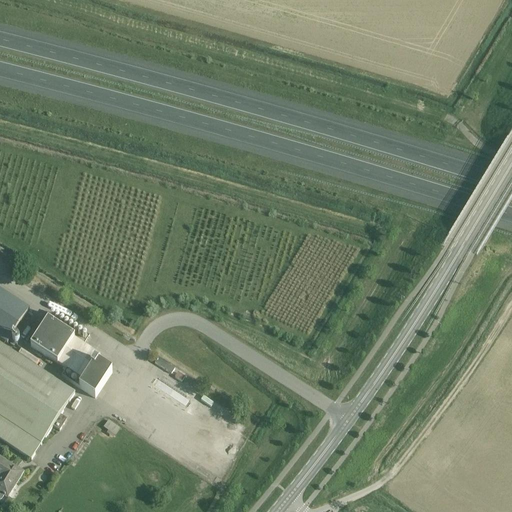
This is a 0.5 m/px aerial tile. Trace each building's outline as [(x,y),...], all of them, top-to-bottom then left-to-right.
[(316,163),(338,170),(339,165),(317,158),(316,163)] [(29,310),(0,291),(0,339),(7,344),(29,310)] [(31,347),(84,381),(79,388),(95,399),(112,373),(96,363),(100,356),(84,346),(89,338),(52,314),(48,322),(31,347)] [(0,440),(31,461),(53,428),(60,432),(67,420),(60,416),(75,395),(0,345),(0,440)] [(155,364),(172,375),(175,370),(158,359),(155,364)] [(178,374),(175,378),(182,383),(185,378),(178,374)] [(118,433),(120,425),(111,423),(109,431),(118,433)] [(8,497),(22,474),(0,459),(0,500),(2,500),(4,497),(5,497),(6,496),(8,497)] [(208,462),(202,472),(218,481),(224,471),(208,462)]
